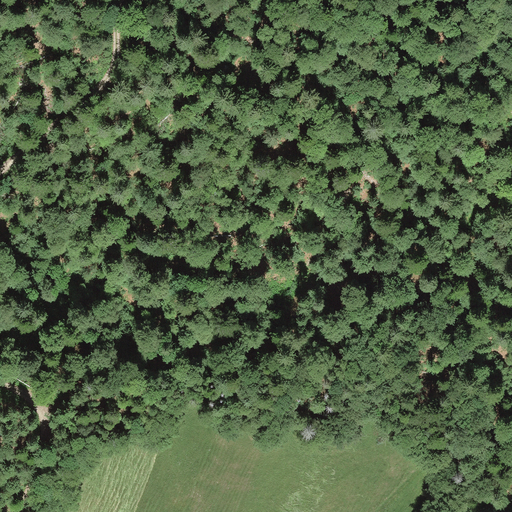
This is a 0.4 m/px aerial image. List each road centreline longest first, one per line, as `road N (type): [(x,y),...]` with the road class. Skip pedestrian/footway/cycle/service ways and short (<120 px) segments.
road 1 (track): [(511,77),(501,120),(503,172),(465,228),(474,255),(511,286)]
road 2 (track): [(121,0),(118,60),(106,79),(0,178)]
road 3 (track): [(0,380),(40,408),(44,430),(20,511)]
